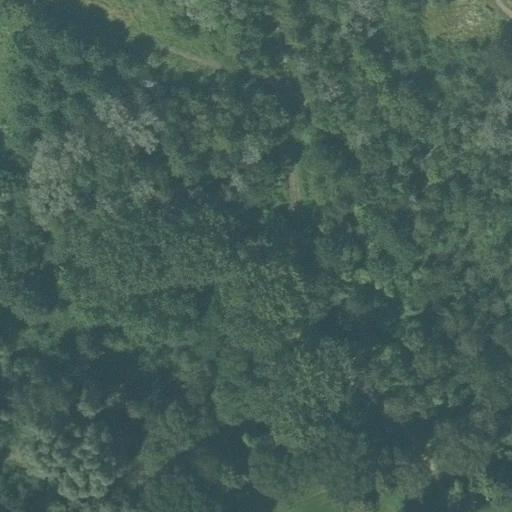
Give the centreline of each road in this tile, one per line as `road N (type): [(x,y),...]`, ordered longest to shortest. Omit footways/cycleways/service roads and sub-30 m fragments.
road 1 (track): [(294,336),(279,376),(252,412),(169,468),(102,471),(0,454)]
road 2 (track): [(294,336),(291,89),(268,0)]
road 3 (track): [(0,298),(142,218),(194,221),(293,277)]
road 4 (track): [(449,511),(435,475),(393,418),(309,357),(294,336)]
